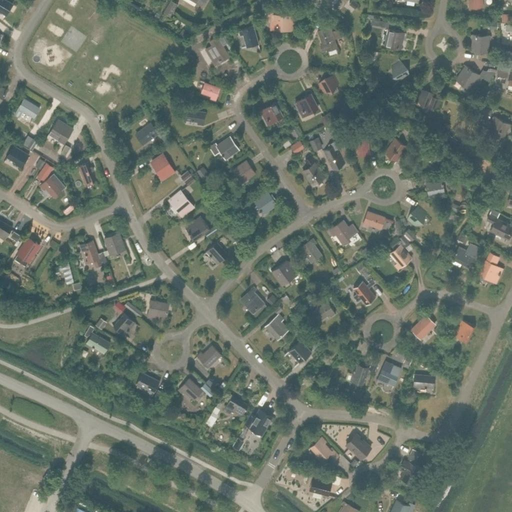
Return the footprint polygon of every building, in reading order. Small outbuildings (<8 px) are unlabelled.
[(5,0),(0,0),(0,10),(5,14),(6,14),(12,4),(5,0)] [(176,1),(174,0),(170,0),(163,12),(171,16),(178,4),(176,2),(176,1)] [(266,11),(265,20),(271,20),(271,28),(288,29),(289,16),(293,16),(293,15),(273,14),(274,11),(266,11)] [(392,22),(372,18),(371,18),(371,23),(391,27),(392,22)] [(488,28),(499,29),(500,22),(489,20),(488,28)] [(259,48),(258,43),(253,25),(238,29),(240,34),(243,33),(246,46),(241,47),(246,46),(257,43),(259,48)] [(326,49),(336,46),(329,26),(328,27),(328,25),(320,27),(321,29),(317,31),(322,43),(320,44),(322,50),(326,49)] [(406,32),(386,27),(386,28),(389,29),(385,44),(383,43),(383,44),(402,48),(400,47),(403,32),(406,32)] [(189,32),(183,28),(180,33),(186,36),(189,32)] [(342,28),(333,30),(335,38),(342,36),(341,32),(343,31),(342,28)] [(205,48),(213,62),(227,54),(222,46),(226,43),(220,34),(209,40),(212,44),(205,48)] [(491,35),(470,34),(473,34),(472,50),(470,50),(490,51),(487,51),(488,35),(491,35)] [(497,63),(481,60),(480,70),(482,70),(479,74),(463,64),(465,66),(457,78),(454,77),(462,83),(460,86),(460,89),(465,92),(468,91),(470,88),(471,89),(471,88),(469,87),(475,78),(479,81),(482,76),(488,81),(495,71),(496,71),(497,63)] [(400,81),(409,76),(407,74),(407,67),(401,63),(400,61),(391,66),(393,68),(394,75),(399,79),(400,81)] [(498,64),(496,74),(505,75),(506,65),(499,64),(498,64)] [(332,90),(339,83),(334,75),(325,77),(317,84),(322,93),(332,90)] [(215,100),(220,87),(205,82),(201,92),(211,96),(210,98),(215,100)] [(441,101),(436,96),(433,95),(428,90),(422,90),(419,89),(416,98),(418,99),(423,104),(431,107),(438,108),(441,101)] [(302,115),(318,107),(310,93),(295,101),(302,115)] [(24,98),(17,109),(14,114),(19,117),(23,110),(33,116),(31,120),(31,121),(33,116),(34,117),(39,107),(24,98)] [(267,124),(282,116),(275,102),(260,110),(267,124)] [(467,108),(461,105),(456,112),(462,116),(467,108)] [(184,122),(185,122),(186,120),(197,122),(197,124),(203,125),(205,111),(186,108),(184,122)] [(325,114),(320,117),(324,124),(329,121),(325,114)] [(511,124),(495,116),(495,117),(489,130),(488,130),(493,132),(491,137),(492,139),(497,142),(499,141),(502,137),(507,139),(503,137),(509,124),(511,124)] [(56,120),(48,133),(49,134),(53,136),(58,139),(64,143),(73,128),(73,127),(72,128),(64,123),(65,123),(64,122),(63,124),(57,121),(56,120)] [(143,143),(158,132),(151,122),(136,133),(143,143)] [(298,126),(292,130),(296,137),(302,134),(298,126)] [(165,129),(159,133),(164,141),(170,136),(165,129)] [(227,130),(218,135),(221,140),(230,134),(227,130)] [(356,155),(369,153),(367,133),(350,135),(350,136),(357,135),(357,142),(355,143),(356,155)] [(37,140),(27,135),(22,143),(32,149),(37,140)] [(230,136),(217,145),(215,143),(210,146),(214,153),(220,150),(225,157),(238,148),(230,136)] [(322,147),(317,136),(309,140),(314,150),(322,147)] [(396,161),(407,146),(394,137),(383,152),(396,161)] [(305,147),(299,139),(291,145),(297,153),(305,147)] [(329,147),(323,150),(333,169),(344,164),(338,150),(337,148),(340,146),(336,139),(328,143),(329,147)] [(435,160),(440,149),(424,141),(417,155),(421,157),(423,154),(435,160)] [(70,147),(65,144),(61,152),(65,155),(70,147)] [(21,167),(28,155),(13,145),(7,156),(15,161),(14,162),(21,167)] [(163,179),(174,171),(163,153),(151,161),(163,179)] [(316,161),(311,154),(310,155),(311,155),(306,158),(305,158),(310,165),(303,170),(303,169),(302,170),(313,185),(312,184),(323,176),(324,177),(325,177),(315,162),(316,161)] [(45,161),(40,158),(35,166),(40,169),(45,161)] [(241,181),(255,172),(246,160),(233,169),(241,181)] [(48,174),(53,166),(46,161),(41,170),(48,174)] [(85,184),(96,179),(88,161),(77,165),(85,184)] [(73,168),(71,162),(62,165),(64,171),(73,168)] [(210,175),(203,166),(196,170),(203,180),(210,175)] [(180,175),(183,179),(190,173),(187,169),(180,175)] [(45,187),(54,196),(66,186),(54,172),(39,184),(43,189),(45,187)] [(195,179),(190,173),(183,179),(188,185),(195,179)] [(429,197),(444,194),(442,179),(426,182),(429,197)] [(183,215),(193,207),(180,190),(169,199),(183,215)] [(263,213),(276,204),(268,191),(254,200),(263,213)] [(460,205),(451,202),(449,208),(457,211),(460,205)] [(424,214),(426,212),(419,206),(417,208),(411,211),(409,217),(407,219),(414,225),(416,223),(422,221),(424,214)] [(491,209),(489,213),(493,215),(497,217),(499,213),(491,209)] [(237,214),(234,210),(226,216),(229,220),(237,214)] [(393,219),(385,216),(367,210),(362,224),(367,226),(368,223),(381,228),(384,218),(385,219),(385,218),(393,221),(393,219)] [(511,225),(497,217),(493,215),(489,213),(486,219),(494,223),(491,228),(507,236),(505,239),(507,236),(511,226),(511,225)] [(195,238),(209,228),(201,216),(186,226),(189,230),(188,231),(189,233),(190,232),(195,238)] [(0,236),(3,238),(0,243),(1,244),(11,226),(0,219),(0,236)] [(352,223),(348,227),(343,219),(329,229),(333,234),(336,232),(343,244),(350,239),(348,237),(352,234),(357,230),(352,223)] [(215,232),(222,227),(218,222),(211,227),(215,232)] [(230,224),(223,231),(233,242),(238,238),(235,235),(238,233),(230,224)] [(416,235),(408,227),(403,232),(411,239),(416,235)] [(17,241),(20,235),(13,230),(10,236),(17,241)] [(109,251),(124,246),(119,232),(104,237),(109,251)] [(28,237),(18,253),(14,258),(25,265),(39,244),(28,237)] [(311,261),(321,254),(314,243),(316,242),(312,237),(300,246),(311,261)] [(96,266),(101,264),(101,263),(98,257),(99,257),(98,255),(97,253),(92,239),(79,244),(81,249),(84,250),(87,260),(85,261),(86,262),(93,260),(96,266)] [(229,251),(227,252),(217,242),(219,240),(219,239),(201,255),(202,255),(206,252),(216,262),(212,266),(212,267),(229,251)] [(453,257),(453,258),(454,257),(460,261),(459,263),(460,263),(460,262),(468,265),(470,262),(473,263),(475,259),(477,254),(480,247),(470,242),(467,249),(466,250),(459,246),(456,251),(456,250),(455,252),(456,252),(453,257)] [(400,243),(390,251),(397,259),(395,260),(397,262),(394,264),(398,269),(401,266),(411,257),(401,244),(400,243)] [(372,253),(367,246),(361,250),(366,257),(372,253)] [(484,263),(479,272),(480,272),(490,277),(489,279),(496,282),(495,281),(498,273),(499,274),(500,272),(499,271),(501,267),(503,268),(502,269),(503,269),(503,268),(501,267),(495,264),(491,262),(495,254),(490,252),(486,259),(484,263)] [(63,269),(65,278),(67,283),(74,281),(68,258),(61,260),(62,264),(55,266),(56,271),(63,269)] [(287,259),(271,270),(281,285),(294,276),(296,279),(299,277),(300,278),(304,275),(292,259),(289,261),(287,259)] [(374,280),(369,274),(371,273),(366,268),(362,262),(356,267),(360,272),(361,271),(366,277),(365,277),(369,282),(370,283),(374,280)] [(342,273),(338,266),(332,270),(336,277),(342,273)] [(366,304),(375,296),(363,281),(353,288),(357,292),(352,296),(357,301),(361,298),(366,304)] [(253,313),(265,302),(254,290),(256,288),(254,285),(239,298),(253,313)] [(318,291),(323,299),(329,295),(325,287),(318,291)] [(277,298),(272,293),(266,299),(271,304),(277,298)] [(151,299),(148,312),(148,316),(158,318),(159,314),(166,315),(169,303),(151,299)] [(142,312),(127,300),(124,304),(139,316),(142,312)] [(119,301),(116,305),(123,311),(127,306),(119,301)] [(330,316),(335,313),(327,301),(312,311),(318,321),(329,313),(330,316)] [(282,308),(278,304),(273,309),(277,313),(282,308)] [(128,328),(134,321),(124,312),(113,325),(124,334),(127,330),(128,330),(129,329),(128,328)] [(277,338),(288,328),(281,321),(283,319),(278,313),(265,325),(277,338)] [(431,334),(428,330),(435,323),(426,314),(411,328),(413,330),(414,330),(420,337),(426,332),(428,330),(431,334)] [(96,325),(101,328),(105,323),(99,319),(96,325)] [(474,326),(461,320),(455,334),(467,340),(474,326)] [(443,332),(437,325),(433,329),(439,336),(443,332)] [(91,334),(86,343),(103,353),(110,341),(94,332),(92,331),(91,334)] [(301,339),(288,351),(299,362),(311,351),(301,339)] [(207,366),(220,353),(212,344),(203,353),(201,351),(197,355),(207,366)] [(409,365),(412,357),(406,355),(403,362),(409,365)] [(379,361),(373,359),(369,368),(375,371),(379,361)] [(383,366),(377,379),(385,382),(386,381),(393,384),(398,373),(401,367),(393,363),(385,360),(383,366)] [(369,367),(356,362),(350,380),(362,384),(365,375),(366,376),(369,367)] [(136,382),(154,391),(159,380),(141,371),(136,382)] [(414,388),(432,390),(433,390),(434,375),(426,374),(414,373),(413,388),(414,388)] [(202,390),(196,384),(189,377),(178,389),(182,392),(184,390),(194,399),(202,390)] [(212,387),(216,383),(209,377),(206,381),(212,387)] [(204,382),(200,386),(210,395),(213,391),(204,382)] [(163,392),(158,389),(154,397),(159,400),(163,392)] [(223,409),(230,413),(232,410),(240,415),(238,418),(239,418),(248,404),(238,398),(239,396),(233,392),(223,409)] [(260,435),(272,415),(259,408),(256,414),(252,411),(245,423),(253,427),(251,430),(260,435)] [(211,426),(218,414),(212,411),(205,422),(211,426)] [(362,457),(370,447),(362,440),(362,439),(361,438),(360,438),(354,432),(353,433),(354,433),(346,443),(362,457)] [(332,451),(324,443),(327,441),(322,436),(310,446),(317,453),(316,455),(321,460),(329,453),(334,459),(339,455),(334,449),(332,451)] [(243,440),(237,437),(232,445),(238,449),(243,440)] [(421,467),(414,464),(418,456),(410,453),(407,458),(410,459),(409,461),(404,459),(399,469),(402,470),(399,477),(413,483),(417,473),(418,474),(421,467)] [(358,461),(354,457),(350,463),(353,466),(358,461)] [(328,495),(332,481),(327,480),(329,474),(321,471),(319,477),(313,476),(309,489),(328,495)] [(357,511),(359,510),(344,500),(342,504),(344,506),(340,511),(357,511)] [(410,511),(414,503),(409,500),(407,504),(397,500),(390,511),(410,511)]
